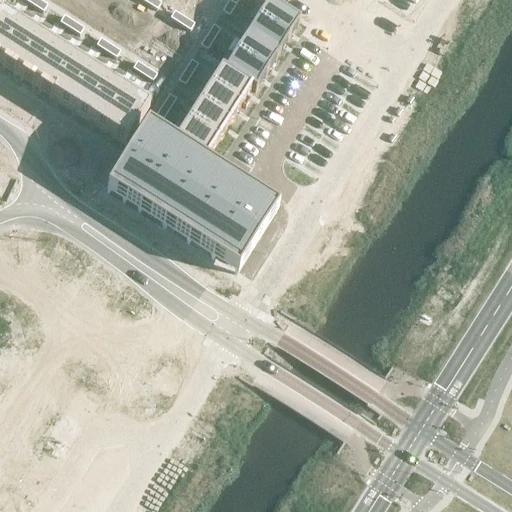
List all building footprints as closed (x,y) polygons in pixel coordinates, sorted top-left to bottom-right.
[(0,0),(0,68),(2,70),(1,71),(2,72),(2,71),(4,72),(12,77),(12,78),(13,79),(13,77),(20,81),(19,83),(20,83),(21,83),(30,89),(31,90),(32,89),(34,90),(38,93),(37,94),(38,95),(39,94),(40,95),(49,100),(48,101),(49,102),(49,101),(50,102),(50,101),(51,101),(53,102),(70,112),(100,132),(123,146),(124,147),(125,147),(125,148),(137,129),(139,127),(148,112),(2,19),(6,13),(5,12),(0,9),(0,0),(193,0),(213,12),(221,0),(0,0)] [(31,0),(24,0),(22,4),(32,10),(37,3),(31,0)] [(235,9),(240,0),(230,0),(228,5),(235,9)] [(150,1),(146,8),(156,14),(160,7),(150,1)] [(37,3),(32,10),(42,16),(46,10),(37,3)] [(228,19),(235,9),(228,5),(221,15),(228,19)] [(299,25),(268,5),(257,23),(288,43),(299,25)] [(174,16),(169,22),(179,29),(184,22),(174,16)] [(63,20),(59,27),(69,33),(73,26),(63,20)] [(184,22),(179,29),(189,35),(193,28),(184,22)] [(288,43),(257,23),(246,40),(277,60),(288,43)] [(73,26),(69,33),(79,39),(83,33),(73,26)] [(213,44),(219,33),(212,29),(206,39),(213,44)] [(206,54),(213,44),(206,39),(200,49),(206,54)] [(277,60),(246,40),(235,58),(266,77),(277,60)] [(100,43),(95,50),(105,56),(109,50),(100,43)] [(109,50),(105,56),(115,63),(119,56),(109,50)] [(266,77),(235,58),(225,74),(224,75),(255,94),(266,77)] [(190,79),(197,68),(190,64),(184,74),(190,79)] [(136,66),(132,73),(142,79),(146,73),(136,66)] [(225,74),(221,71),(209,90),(240,109),(241,108),(245,110),(249,103),(245,100),(250,93),(254,95),(255,94),(224,75),(225,74)] [(146,73),(142,79),(152,86),(156,79),(146,73)] [(184,89),(190,79),(184,74),(177,84),(184,89)] [(240,109),(209,90),(198,107),(229,126),(230,125),(234,122),(235,117),(240,109)] [(169,113),(175,103),(168,99),(162,109),(169,113)] [(198,107),(187,124),(218,144),(219,142),(223,140),(224,134),(229,126),(198,107)] [(162,123),(169,113),(162,109),(155,119),(162,123)] [(176,142),(206,162),(218,144),(187,124),(176,142)] [(146,131),(105,195),(237,278),(277,215),(146,131)]
